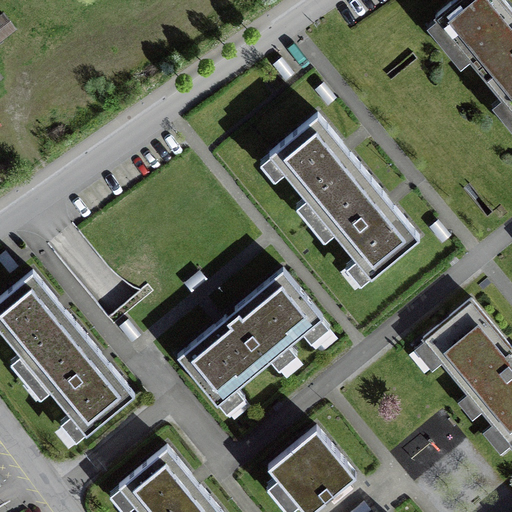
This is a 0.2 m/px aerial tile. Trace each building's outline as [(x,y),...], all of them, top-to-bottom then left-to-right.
[(511,8),(505,0),(452,0),(436,14),(511,106),(511,8)] [(3,13),(0,15),(0,38),(14,27),(3,13)] [(321,212),(369,172),(318,111),(270,151),(270,152),(321,212)] [(420,234),(369,172),(321,212),(371,273),(372,274),(420,234)] [(323,314),(283,266),(178,353),(217,402),(322,315),(323,314)] [(0,295),(0,326),(36,370),(84,330),(33,268),(0,295)] [(423,336),(511,444),(511,345),(471,297),(423,336)] [(87,432),(135,392),(84,330),(36,370),(87,432)] [(268,463),(308,511),(357,472),(317,423),(268,463)] [(119,483),(143,511),(209,511),(218,505),(167,443),(119,483)]
